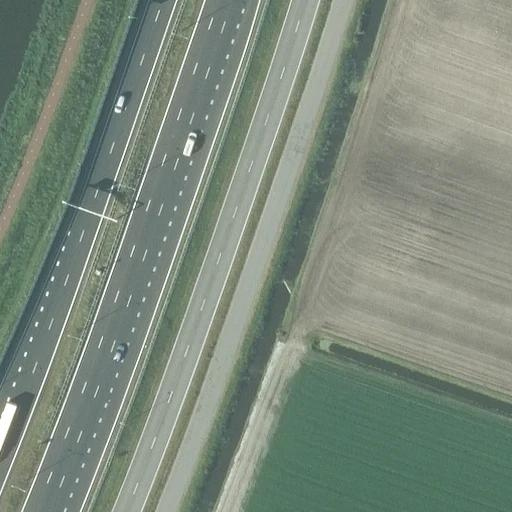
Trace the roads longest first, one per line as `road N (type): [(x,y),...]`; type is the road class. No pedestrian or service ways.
road 1 (trunk): [(39,511),(108,342),(226,0)]
road 2 (unclassified): [(345,0),(167,511)]
road 3 (trunk): [(164,0),(0,456)]
